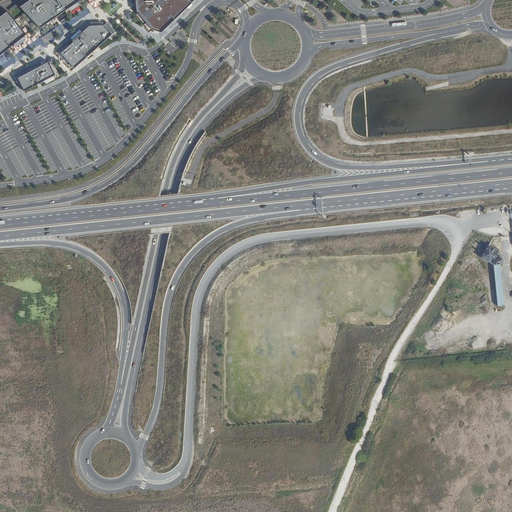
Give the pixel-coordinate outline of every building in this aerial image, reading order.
[(29,0),(20,7),(40,29),(81,0),(29,0)] [(136,0),(137,11),(142,19),(148,27),(151,30),(161,33),(177,17),(194,0),(136,0)] [(11,7),(17,14),(22,11),(16,3),(11,7)] [(7,12),(0,17),(0,55),(26,35),(7,12)] [(73,43),(61,54),(75,69),(112,34),(104,25),(89,26),(72,41),(73,43)] [(48,62),(18,78),(25,91),(55,75),(48,62)] [(328,108),(328,103),(321,102),(320,115),(334,116),(334,108),(328,108)] [(496,249),(490,244),(481,254),(494,264),(497,305),(504,305),(500,265),(502,265),(501,256),(499,256),(499,252),(499,251),(500,250),(497,247),(496,249)]
